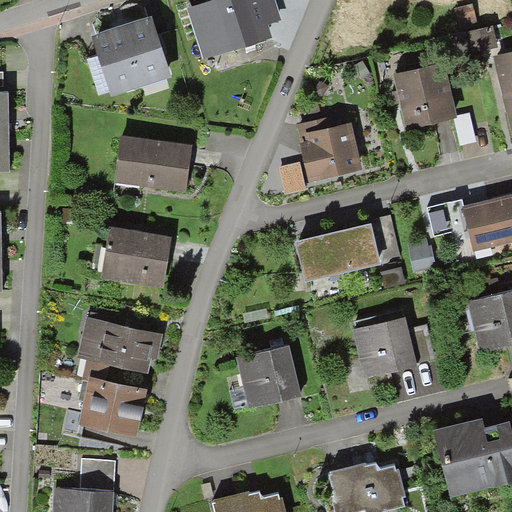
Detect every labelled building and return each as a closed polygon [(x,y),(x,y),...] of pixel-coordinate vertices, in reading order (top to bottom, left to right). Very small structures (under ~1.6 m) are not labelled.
[(274,0),(220,0),(189,11),(199,41),(215,36),(221,55),(271,38),(267,26),(282,21),(274,0)] [(119,31),(92,41),(111,99),(172,79),(152,20),(129,28),(119,31)] [(494,28),(466,34),(470,54),(498,48),(494,28)] [(511,54),(494,59),(501,85),(511,128),(511,54)] [(446,66),(394,76),(404,129),(457,119),(446,66)] [(9,92),(0,92),(0,171),(11,172),(9,92)] [(331,131),(325,105),(307,109),(311,123),(300,125),(312,182),(361,171),(351,127),(331,131)] [(190,147),(122,139),(117,185),(184,193),(190,147)] [(297,164),(281,168),(287,194),(303,190),(297,164)] [(511,195),(499,198),(463,207),(474,254),(511,244),(511,195)] [(371,228),(296,245),(305,285),(382,268),(380,260),(399,256),(390,215),(369,220),(371,228)] [(130,234),(111,230),(102,281),(164,291),(173,241),(130,234)] [(427,238),(408,243),(415,273),(434,269),(427,238)] [(511,294),(469,305),(480,353),(510,346),(511,345),(511,294)] [(163,337),(87,319),(78,358),(89,361),(79,401),(86,403),(81,425),(137,438),(147,395),(106,385),(110,368),(147,377),(152,360),(158,361),(163,337)] [(406,320),(353,332),(365,380),(416,369),(415,362),(434,358),(427,325),(409,329),(406,320)] [(290,348),(238,361),(249,409),(302,396),(290,348)] [(483,420),(434,433),(451,500),(511,484),(511,423),(486,430),(483,420)] [(111,511),(115,462),(83,460),(81,489),(57,488),(55,511),(111,511)] [(337,503),(335,504),(336,511),(360,511),(368,510),(368,511),(387,511),(406,507),(404,500),(408,499),(400,473),(397,473),(395,468),(380,472),(378,465),(372,467),(367,468),(366,464),(331,473),(332,477),(329,477),(337,503)] [(248,492),(212,501),(214,511),(283,511),(281,500),(278,501),(277,496),(262,499),(260,493),(255,494),(249,496),(248,492)]
